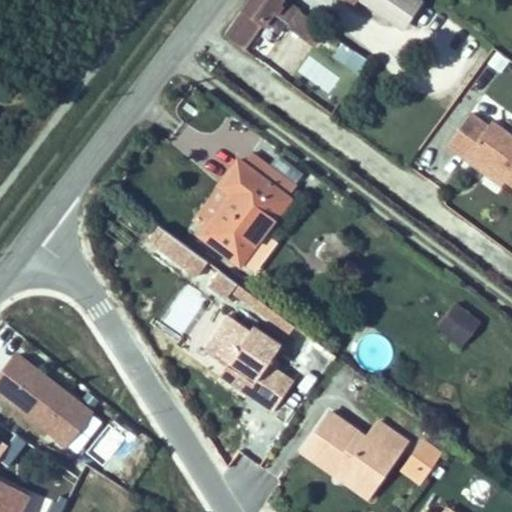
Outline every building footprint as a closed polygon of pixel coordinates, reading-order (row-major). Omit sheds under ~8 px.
[(284,20),(294,7),(283,0),(245,0),(224,29),(244,44),(269,11),(284,20)] [(424,4),(418,0),(344,0),(354,6),(356,0),(357,0),(405,31),(424,4)] [(361,76),(368,57),(347,49),(340,68),(361,76)] [(511,185),(511,137),(493,124),(490,128),(473,116),(450,148),(468,161),(505,187),(508,182),(511,185)] [(247,163),(240,158),(216,189),(218,190),(200,214),(210,221),(199,234),(244,268),(295,200),(291,196),(298,187),(254,154),(247,163)] [(160,225),(146,242),(202,287),(216,270),(160,225)] [(465,345),(483,321),(458,303),(440,327),(465,345)] [(229,366),(255,384),(248,393),(275,411),(296,380),(270,363),(283,344),(255,325),(252,330),(230,315),(205,350),(229,366)] [(95,413),(19,354),(0,378),(0,393),(69,447),(95,413)] [(366,494),(373,484),(404,439),(375,419),(364,435),(327,410),(300,450),(331,470),(366,494)] [(444,455),(425,440),(402,470),(420,485),(444,455)] [(0,511),(28,511),(33,501),(0,484),(0,511)]
